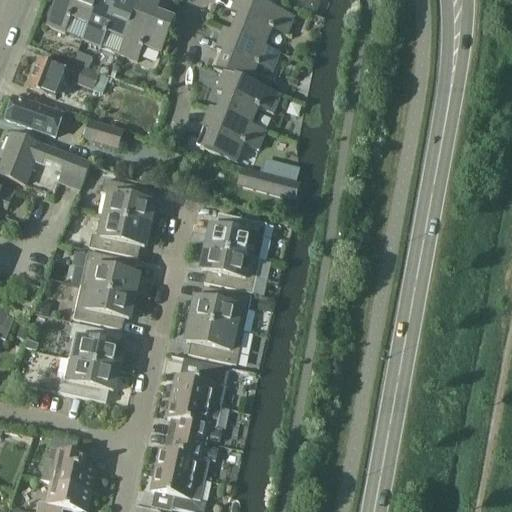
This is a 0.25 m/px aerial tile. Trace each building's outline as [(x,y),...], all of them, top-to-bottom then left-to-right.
[(89,27),(99,0),(56,0),(46,27),(65,34),(71,20),(89,27)] [(99,0),(89,27),(83,42),(101,49),(107,34),(125,41),(139,6),(124,0),(99,0)] [(162,56),(176,21),(158,13),(160,8),(141,0),(139,6),(125,41),(119,55),(137,63),(143,49),(162,56)] [(228,33),(264,48),(271,30),(286,36),(293,18),(250,0),(236,0),(231,14),(235,15),(228,33)] [(214,70),(224,75),(250,85),(257,67),(271,73),(279,54),(264,48),(228,33),(224,32),(216,51),(221,53),(214,70)] [(55,100),(65,74),(39,63),(28,89),(55,100)] [(111,84),(78,70),(71,85),(105,99),(111,84)] [(250,85),(224,75),(217,93),(222,95),(215,113),(251,127),(258,109),(272,115),(279,97),(250,85)] [(56,138),(63,117),(14,100),(7,121),(56,138)] [(251,127),(215,113),(210,111),(202,130),(208,132),(201,149),(237,164),(244,146),(259,151),(266,133),(251,127)] [(117,153),(122,136),(88,126),(83,143),(117,153)] [(59,184),(80,192),(90,166),(11,136),(5,151),(8,152),(0,173),(0,176),(25,186),(34,163),(41,165),(42,162),(64,170),(59,184)] [(238,190),(295,206),(300,187),(244,170),(238,190)] [(105,218),(148,227),(152,208),(149,208),(153,193),(104,182),(102,195),(110,197),(105,218)] [(13,198),(0,192),(0,208),(8,212),(13,198)] [(268,227),(220,216),(216,231),(209,230),(205,250),(260,262),(268,227)] [(148,227),(105,218),(101,240),(92,238),(90,251),(138,261),(140,252),(143,252),(148,227)] [(260,262),(205,250),(200,274),(207,276),(205,286),(253,296),(260,262)] [(81,289),(91,291),(133,300),(137,280),(134,279),(137,265),(89,255),(81,289)] [(91,291),(81,289),(74,323),(122,333),(124,324),(128,324),(133,300),(91,291)] [(252,300),(204,290),(201,304),(194,302),(190,323),(245,335),(252,300)] [(0,327),(0,340),(5,342),(13,323),(7,321),(4,329),(0,327)] [(245,335),(190,323),(185,347),(191,348),(189,358),(237,369),(245,335)] [(68,362),(69,362),(118,372),(122,352),(117,351),(120,339),(72,329),(69,342),(72,343),(68,362)] [(34,345),(28,343),(24,352),(31,354),(34,345)] [(118,372),(69,362),(68,362),(64,385),(60,384),(58,398),(106,408),(108,395),(113,396),(118,372)] [(227,372),(203,367),(199,384),(175,379),(171,401),(210,410),(211,408),(219,410),(227,372)] [(210,410),(171,401),(166,422),(190,427),(188,439),(218,445),(220,433),(206,430),(210,410)] [(155,475),(204,485),(209,464),(215,465),(218,453),(187,446),(184,458),(160,452),(155,475)] [(43,484),(50,486),(50,487),(91,496),(95,474),(73,469),(75,457),(49,452),(43,484)] [(203,511),(205,506),(200,505),(204,485),(155,475),(151,495),(156,497),(152,511),(172,511),(173,511),(203,511)] [(87,511),(91,496),(50,487),(46,507),(39,505),(37,511),(63,511),(64,511),(87,511)]
